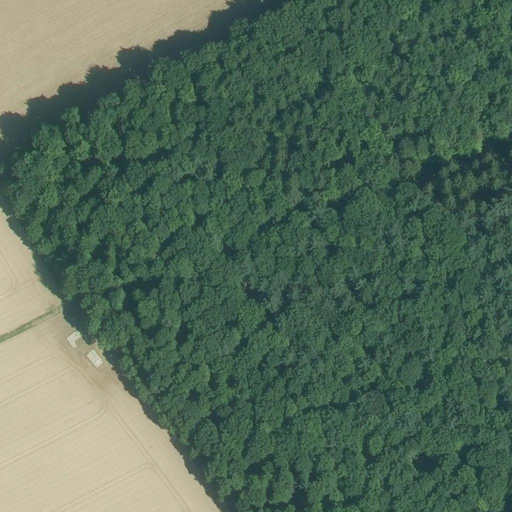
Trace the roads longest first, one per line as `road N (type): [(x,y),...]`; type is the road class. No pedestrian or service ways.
road 1 (track): [(300,218),(190,286),(85,296),(0,339)]
road 2 (track): [(320,0),(354,79),(243,144),(300,218)]
road 3 (track): [(190,286),(229,332),(342,511)]
road 4 (track): [(511,152),(409,193),(300,218)]
road 5 (track): [(354,79),(409,193)]
